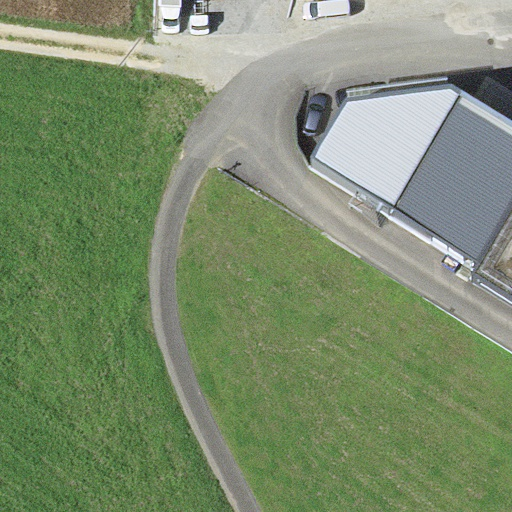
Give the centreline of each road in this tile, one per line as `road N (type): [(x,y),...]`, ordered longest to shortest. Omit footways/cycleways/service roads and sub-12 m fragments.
road 1 (track): [(307,51),(173,213),(165,274),(174,345),(249,511)]
road 2 (track): [(307,51),(119,55),(0,39)]
